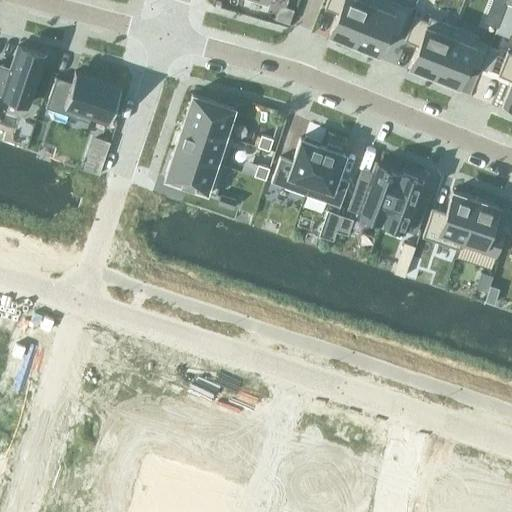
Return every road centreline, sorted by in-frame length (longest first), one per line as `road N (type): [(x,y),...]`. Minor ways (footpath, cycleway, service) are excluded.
road 1 (residential): [(511,158),(292,69),(169,41)]
road 2 (residential): [(80,302),(169,41)]
road 3 (residential): [(80,302),(302,377)]
road 4 (residential): [(10,511),(80,302)]
road 5 (residential): [(169,41),(24,0)]
road 6 (residential): [(258,511),(302,377)]
road 7 (residential): [(398,409),(511,447)]
